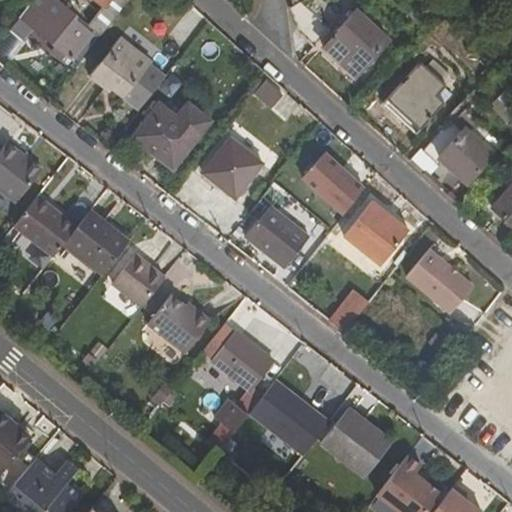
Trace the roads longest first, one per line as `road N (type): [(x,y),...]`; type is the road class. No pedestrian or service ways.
road 1 (residential): [(0,86),(511,486)]
road 2 (residential): [(278,60),(511,270)]
road 3 (tertiary): [(0,350),(186,511)]
